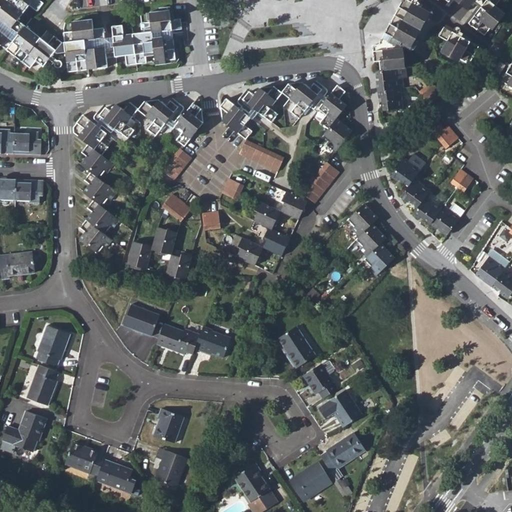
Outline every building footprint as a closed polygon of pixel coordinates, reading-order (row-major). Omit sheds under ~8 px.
[(0,20),(3,22),(0,25),(0,45),(30,69),(36,62),(45,69),(50,61),(49,61),(62,43),(54,37),(48,45),(18,21),(30,6),(37,12),(43,4),(37,0),(8,0),(2,9),(0,7),(0,20)] [(384,61),(385,71),(404,68),(402,49),(404,44),(411,47),(412,48),(417,40),(416,39),(426,19),(428,20),(431,13),(424,10),(427,4),(419,0),(410,0),(410,2),(406,0),(402,0),(378,44),(372,45),(374,62),(384,61)] [(453,0),(454,1),(468,12),(473,5),(472,4),(475,0),(453,0)] [(499,0),(487,0),(480,9),(478,7),(472,15),(474,16),(468,24),(484,36),(503,12),(495,6),(499,0)] [(172,21),(170,12),(150,14),(151,23),(141,25),(142,33),(123,36),(122,26),(112,27),(116,57),(125,57),(127,66),(146,63),(145,54),(154,53),(155,62),(176,60),(174,44),(175,44),(175,40),(173,40),(173,31),(183,30),(182,23),(181,23),(181,20),(172,21)] [(94,30),(93,20),(72,22),(73,32),(63,33),(68,72),(108,68),(106,48),(86,50),(86,41),(105,39),(104,29),(94,30)] [(460,37),(451,32),(444,28),(439,36),(447,41),(443,49),(469,64),(479,47),(470,42),(471,39),(462,34),(460,37)] [(502,82),(511,87),(511,62),(511,64),(502,82)] [(379,79),(381,91),(401,89),(403,89),(402,79),(405,78),(404,68),(385,71),(375,72),(376,79),(379,79)] [(282,92),(283,93),(298,105),(292,113),(299,119),(312,104),(316,107),(326,94),(327,93),(328,91),(327,90),(316,81),(310,89),(302,83),(296,91),(288,85),(282,92)] [(431,81),(425,87),(436,99),(441,94),(431,81)] [(321,123),(328,129),(337,119),(347,106),(340,100),(345,93),(342,89),(337,86),(319,109),(326,116),(321,123)] [(256,110),(271,122),(278,114),(271,109),(283,93),(282,92),(274,87),(269,94),(260,88),(254,96),(246,90),(238,101),(238,102),(238,103),(238,104),(252,115),(256,110)] [(419,92),(424,99),(430,104),(436,99),(425,87),(419,92)] [(403,108),(401,89),(381,91),(378,91),(378,99),(382,99),(383,111),(403,108)] [(145,102),(138,110),(153,122),(148,130),(156,135),(168,121),(172,124),(183,111),(184,109),(183,108),(171,100),(166,106),(159,101),(152,108),(145,102)] [(227,100),(221,107),(228,113),(222,121),(245,140),(252,132),(244,125),(250,118),(227,100)] [(124,110),(117,104),(116,104),(110,112),(103,106),(102,106),(94,116),(94,118),(94,119),(108,131),(112,126),(128,138),(134,131),(127,125),(138,110),(131,102),(129,103),(124,110)] [(182,133),(177,140),(184,146),(203,123),(196,117),(202,109),(194,103),(175,127),(182,133)] [(84,129),(78,137),(87,145),(101,156),(107,147),(100,141),(106,134),(82,115),(76,123),(84,129)] [(352,131),(337,119),(328,129),(322,137),(330,143),(328,146),(336,152),(352,133),(352,131)] [(386,132),(394,131),(393,122),(385,123),(386,132)] [(429,134),(435,141),(438,139),(436,136),(444,129),(440,124),(429,134)] [(438,139),(440,143),(453,132),(448,126),(444,129),(436,136),(438,139)] [(0,153),(13,155),(14,133),(10,133),(10,130),(0,129),(0,153)] [(28,134),(14,133),(13,155),(41,155),(41,139),(38,139),(38,132),(29,132),(28,134)] [(446,148),(458,138),(453,132),(440,143),(446,148)] [(247,140),(239,154),(278,173),(285,158),(258,146),(247,140)] [(107,173),(114,166),(109,162),(101,156),(87,145),(82,152),(86,156),(80,164),(91,172),(99,178),(105,171),(107,173)] [(177,154),(162,171),(174,180),(191,159),(180,149),(177,154)] [(404,159),(391,177),(397,182),(399,179),(408,186),(414,178),(425,163),(414,154),(408,161),(404,159)] [(327,163),(303,194),(311,200),(315,203),(340,173),(327,163)] [(451,183),(457,187),(467,174),(461,170),(451,183)] [(117,193),(99,178),(91,172),(84,180),(89,184),(84,192),(94,200),(102,206),(108,199),(110,201),(117,193)] [(464,192),(473,179),(467,174),(457,187),(464,192)] [(430,190),(414,178),(408,186),(400,197),(400,198),(406,202),(408,200),(418,207),(426,196),(430,190)] [(0,200),(15,201),(16,180),(0,179),(0,202),(0,203),(0,200)] [(243,186),(229,179),(223,194),(237,200),(243,186)] [(42,196),(44,183),(43,180),(16,180),(15,201),(30,201),(30,203),(39,204),(40,195),(42,196)] [(299,220),(307,202),(289,194),(281,212),(299,220)] [(172,195),(162,207),(181,222),(190,209),(172,195)] [(442,208),(426,196),(418,207),(412,215),(418,219),(420,218),(430,225),(442,208)] [(86,220),(104,234),(111,227),(113,229),(119,221),(102,206),(94,200),(88,208),(92,212),(86,220)] [(449,209),(444,205),(442,208),(430,225),(436,229),(439,226),(448,233),(465,211),(453,203),(449,209)] [(254,222),(272,230),(281,212),(263,204),(254,222)] [(378,219),(364,204),(347,220),(354,227),(352,230),(359,237),(373,223),(378,219)] [(219,212),(203,215),(204,230),(221,228),(219,212)] [(112,240),(104,234),(86,220),(80,228),(85,232),(79,240),(97,254),(103,247),(105,249),(112,240)] [(368,257),(381,244),(387,238),(373,223),(359,237),(356,240),(362,247),(360,249),(368,257)] [(282,256),(290,238),(272,230),(264,248),(282,256)] [(157,231),(152,250),(171,255),(177,236),(157,231)] [(246,239),(238,258),(256,266),(264,248),(246,239)] [(395,258),(381,244),(368,257),(365,260),(371,266),(368,269),(376,276),(395,258)] [(152,250),(133,245),(128,264),(147,269),(152,250)] [(489,256),(505,268),(510,261),(493,249),(488,256),(489,256)] [(32,252),(0,255),(0,269),(0,272),(1,280),(10,278),(10,276),(35,273),(32,252)] [(191,261),(171,255),(166,274),(186,280),(191,261)] [(483,276),(493,284),(505,268),(489,256),(476,275),(482,279),(483,276)] [(511,291),(511,272),(505,268),(493,284),(491,287),(498,291),(500,289),(509,295),(511,291)] [(131,305),(124,326),(152,336),(159,315),(131,305)] [(184,332),(164,325),(157,344),(185,355),(186,352),(193,355),(195,350),(200,336),(184,330),(184,332)] [(39,352),(36,359),(56,367),(59,360),(60,361),(70,335),(47,327),(38,351),(39,352)] [(213,331),(203,327),(200,336),(195,350),(211,356),(212,354),(224,358),(231,339),(213,332),(213,331)] [(296,327),(279,339),(284,347),(282,349),(296,369),(315,356),(296,327)] [(326,361),(321,364),(328,375),(333,371),(334,369),(329,361),(326,361)] [(319,393),(323,399),(338,389),(328,375),(321,364),(303,376),(316,395),(319,393)] [(55,381),(58,373),(39,365),(26,398),(48,406),(57,381),(55,381)] [(345,390),(327,402),(319,408),(325,418),(334,413),(343,427),(362,415),(345,390)] [(160,419),(154,436),(174,443),(184,417),(162,409),(158,418),(160,419)] [(7,427),(2,440),(14,444),(13,445),(33,453),(38,441),(39,441),(47,420),(26,412),(19,431),(7,427)] [(327,452),(321,456),(331,472),(337,468),(338,470),(366,451),(354,433),(326,451),(327,452)] [(65,464),(98,477),(104,460),(105,457),(97,454),(98,452),(73,444),(65,464)] [(177,487),(188,459),(160,449),(156,458),(162,460),(155,479),(177,487)] [(118,465),(104,460),(98,477),(97,481),(131,494),(136,481),(130,479),(132,472),(117,466),(118,465)] [(290,481),(304,502),(332,483),(318,461),(290,481)] [(235,477),(251,502),(253,501),(259,511),(262,511),(267,509),(259,497),(269,490),(258,473),(260,471),(255,463),(235,477)]
